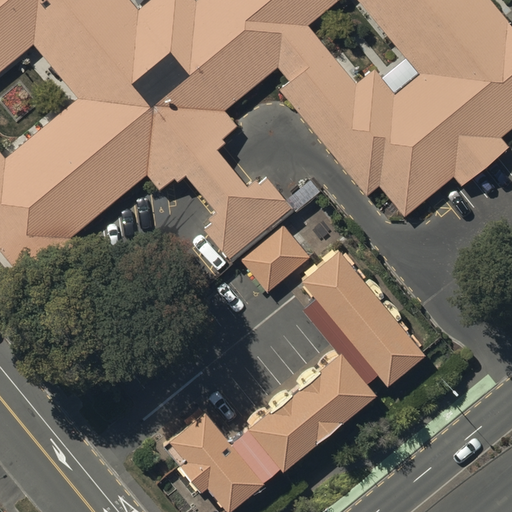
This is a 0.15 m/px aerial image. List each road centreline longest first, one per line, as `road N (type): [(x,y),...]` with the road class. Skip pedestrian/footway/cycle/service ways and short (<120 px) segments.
road 1 (secondary): [(382,511),(511,404)]
road 2 (residential): [(92,511),(0,398)]
